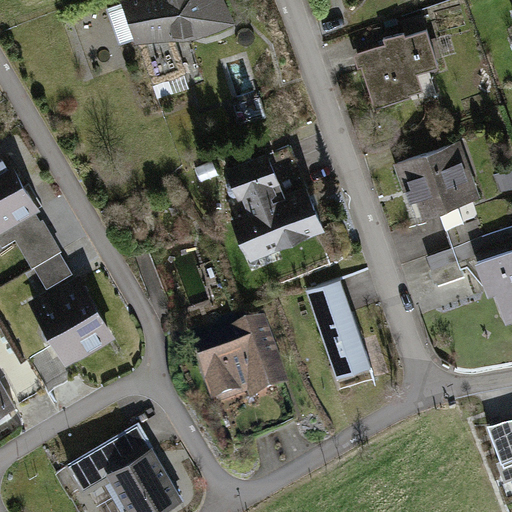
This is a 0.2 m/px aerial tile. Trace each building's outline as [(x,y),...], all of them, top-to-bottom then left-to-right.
[(221,0),(125,0),(123,1),(157,98),(173,92),(169,80),(184,74),(171,38),(186,35),(201,32),(216,27),(231,21),(221,0)] [(386,43),(357,52),(375,107),(411,95),(404,75),(438,64),(426,27),(404,34),(406,39),(386,45),(386,43)] [(241,119),(266,111),(261,93),(235,101),(241,119)] [(451,143),(397,162),(406,187),(414,184),(416,189),(417,191),(415,192),(422,214),(439,208),(446,227),(463,221),(456,202),(476,195),(469,173),(462,175),(451,143)] [(243,193),(252,213),(256,220),(281,210),(270,183),(278,179),(273,168),(294,159),(288,144),(228,169),(232,182),(229,185),(227,189),(229,194),(233,195),(239,195),(243,193)] [(6,154),(0,157),(0,225),(26,211),(36,205),(6,154)] [(278,179),(270,183),(281,210),(256,220),(252,213),(234,220),(242,238),(249,257),(323,227),(311,200),(294,159),(273,168),(278,179)] [(451,244),(483,233),(478,219),(446,230),(451,244)] [(59,250),(42,220),(16,235),(34,265),(42,261),(58,251),(59,250)] [(456,246),(461,258),(508,241),(504,229),(456,246)] [(511,247),(478,260),(483,276),(490,274),(503,310),(511,308),(511,247)] [(70,272),(58,251),(42,261),(54,281),(70,272)] [(437,283),(463,274),(458,258),(431,268),(437,283)] [(340,276),(307,288),(341,388),(375,377),(340,276)] [(54,295),(36,305),(47,323),(45,324),(43,331),(46,338),(54,339),(56,338),(66,357),(109,332),(79,280),(54,295)] [(261,324),(198,346),(213,389),(232,382),(236,391),(251,386),(252,388),(280,378),(261,324)] [(0,379),(0,411),(14,403),(0,379)] [(511,420),(490,429),(504,463),(511,459),(511,420)] [(131,428),(69,464),(83,489),(109,474),(131,511),(135,511),(153,501),(158,510),(181,497),(151,447),(145,451),(131,428)]
